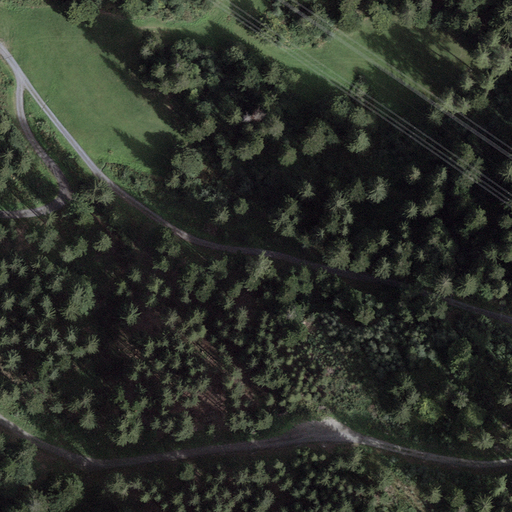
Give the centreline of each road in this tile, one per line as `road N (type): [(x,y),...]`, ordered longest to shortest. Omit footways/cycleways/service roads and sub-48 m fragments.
road 1 (track): [(21,76),(122,194),(177,231),(511,323)]
road 2 (track): [(511,462),(456,462),(328,434),(107,462),(45,446),(0,418)]
road 3 (track): [(21,76),(22,122),(60,175),(62,200),(31,215),(0,213)]
